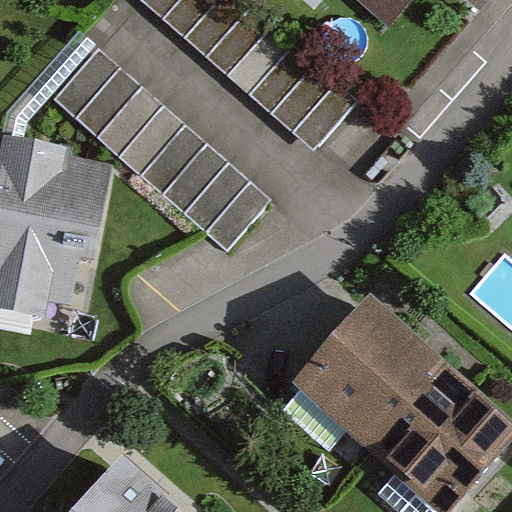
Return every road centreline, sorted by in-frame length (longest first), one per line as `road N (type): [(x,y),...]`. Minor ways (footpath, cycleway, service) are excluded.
road 1 (residential): [(511,63),(365,237),(110,386)]
road 2 (residential): [(0,511),(110,386)]
